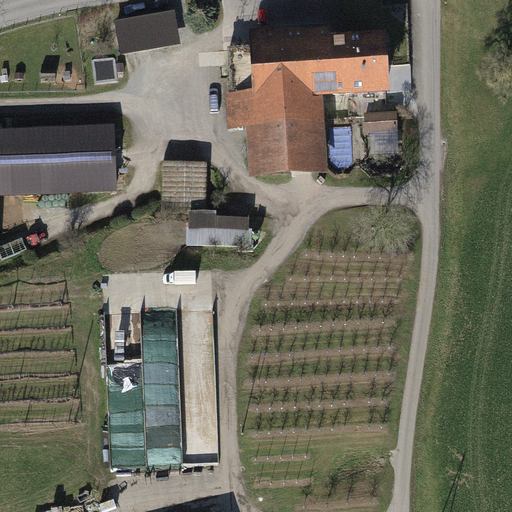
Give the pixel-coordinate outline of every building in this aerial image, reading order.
[(174,12),(118,21),(123,51),(178,42),(174,12)] [(318,97),(381,92),(377,33),(326,36),(326,28),(243,33),(244,47),(221,48),(226,129),(245,128),(248,177),(323,172),(318,97)] [(394,84),(413,84),(413,64),(394,64),(394,84)] [(370,146),(371,170),(403,169),(402,140),(396,140),(395,114),(361,115),(362,146),(370,146)] [(0,200),(112,197),(109,125),(0,128),(0,200)] [(207,163),(162,162),(162,214),(186,214),(206,215),(207,163)] [(185,251),(250,252),(250,220),(216,220),(217,215),(206,215),(186,214),(185,251)] [(221,462),(219,351),(181,352),(180,311),(125,312),(128,430),(113,430),(114,464),(221,462)]
